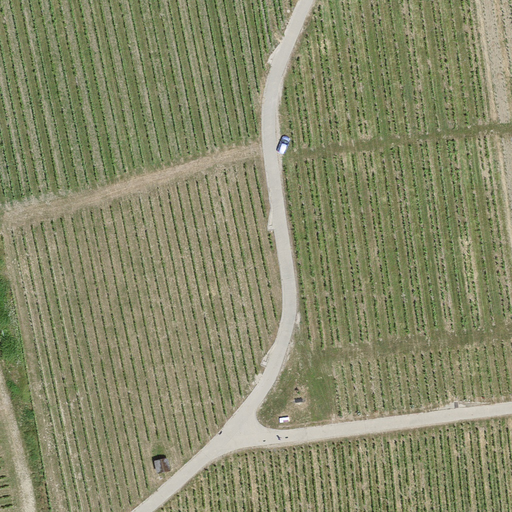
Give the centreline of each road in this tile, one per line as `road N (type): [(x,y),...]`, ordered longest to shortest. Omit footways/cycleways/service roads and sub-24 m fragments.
road 1 (track): [(310,0),(267,111),(293,292),(262,374),(200,463),(134,511)]
road 2 (track): [(511,404),(215,442)]
